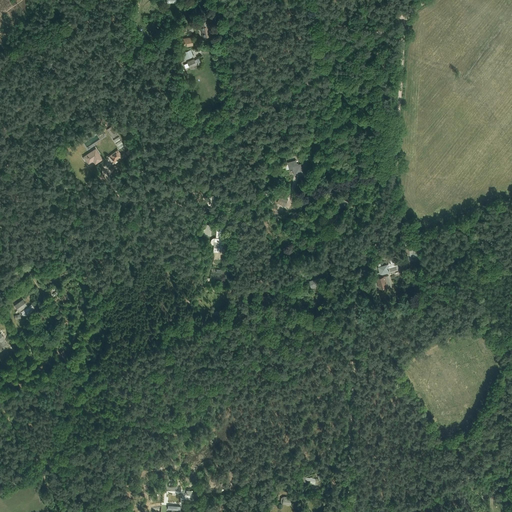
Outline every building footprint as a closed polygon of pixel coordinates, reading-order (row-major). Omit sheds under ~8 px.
[(204,37),(205,37),(210,36),(207,21),(201,22),(204,37)] [(182,33),(183,35),(189,33),(188,30),(193,28),(194,27),(193,24),(185,27),(186,31),(182,33)] [(192,37),(182,38),(183,47),(193,45),(192,37)] [(184,60),(193,56),(191,49),(181,53),(184,60)] [(196,65),(194,59),(187,62),(189,68),(196,65)] [(117,135),(111,126),(107,129),(112,138),(117,135)] [(330,130),(319,134),(320,138),(331,134),(330,130)] [(313,145),(308,143),(305,153),(307,154),(309,154),(310,154),(310,153),(312,154),(315,147),(313,146),(313,145)] [(88,163),(93,160),(95,164),(102,159),(99,155),(95,149),(83,156),(88,163)] [(122,155),(117,150),(109,156),(114,162),(122,156),(123,158),(126,155),(124,153),(122,155)] [(301,164),(297,165),(296,160),(287,162),(288,164),(285,165),(287,170),(289,169),(289,170),(293,169),(295,175),(303,172),(301,164)] [(213,193),(205,198),(209,205),(217,201),(213,193)] [(285,206),(288,200),(280,196),(277,203),(285,206)] [(212,225),(205,224),(205,230),(202,230),(202,234),(211,235),(212,225)] [(214,248),(220,248),(219,251),(221,252),(224,250),(224,245),(222,245),(222,238),(221,238),(221,230),(223,230),(223,226),(215,226),(214,230),(217,230),(216,238),(214,238),(212,238),(211,240),(211,241),(211,243),(213,244),(214,245),(214,248)] [(380,272),(377,273),(378,277),(377,277),(381,288),(388,286),(386,276),(385,275),(383,276),(383,274),(390,272),(399,269),(397,265),(398,260),(388,259),(388,263),(388,265),(381,267),(381,264),(378,264),(380,272)] [(316,279),(309,280),(311,288),(318,287),(318,289),(322,288),(322,286),(320,276),(315,277),(316,279)] [(22,299),(15,305),(19,311),(27,305),(22,299)] [(23,310),(21,312),(24,316),(32,310),(34,308),(32,304),(23,310)] [(283,504),(291,505),(292,498),(289,498),(289,497),(284,496),(283,504)]
